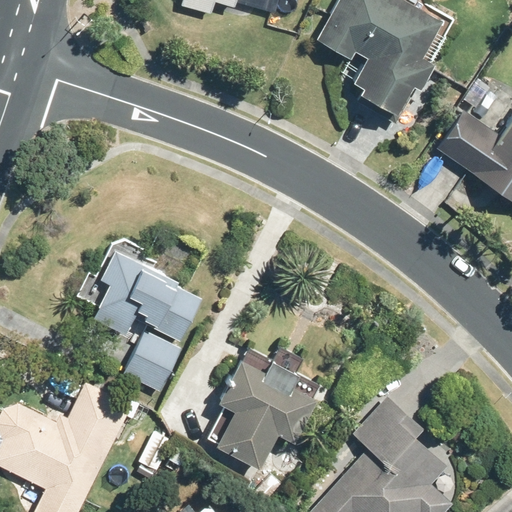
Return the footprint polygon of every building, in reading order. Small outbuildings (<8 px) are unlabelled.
[(183,0),(182,6),(212,13),(216,0),(235,6),(236,0),(183,0)] [(422,57),(443,21),(404,0),(339,0),(318,40),(351,59),(356,51),(369,58),(354,83),(365,89),(361,96),(364,98),(361,104),(398,125),(418,89),(419,90),(434,64),(422,57)] [(438,149),(511,198),(511,114),(499,134),(464,111),(438,149)] [(80,292),(102,303),(95,315),(128,331),(137,314),(183,336),(204,294),(180,282),(182,278),(155,265),(157,260),(147,256),(151,248),(127,237),(113,241),(100,269),(93,266),(80,292)] [(145,330),(123,372),(159,391),(181,348),(145,330)] [(295,373),(302,361),(280,348),(272,362),(248,349),(233,379),(229,377),(225,385),(227,387),(218,403),(226,407),(207,441),(260,469),(279,434),(295,443),(318,400),(313,397),(320,386),(295,373)] [(0,464),(37,484),(29,498),(38,504),(34,511),(79,511),(133,406),(86,382),(69,418),(61,415),(58,423),(19,403),(4,408),(0,416),(0,464)] [(351,433),(366,448),(308,511),(443,511),(455,500),(433,481),(451,463),(419,435),(423,428),(387,395),(351,433)] [(154,431),(140,460),(156,468),(171,439),(154,431)] [(177,446),(170,459),(180,465),(188,453),(177,446)] [(271,472),(254,491),(267,502),(283,484),(271,472)]
